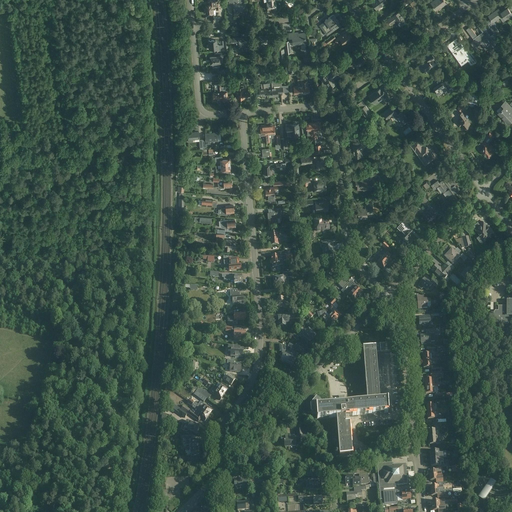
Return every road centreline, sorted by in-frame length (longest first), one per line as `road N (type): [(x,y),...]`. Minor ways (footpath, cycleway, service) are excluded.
road 1 (residential): [(220,471),(220,433),(258,359),(242,114)]
road 2 (residential): [(220,471),(387,296)]
road 3 (residential): [(387,296),(346,255),(329,108)]
road 4 (unclassified): [(483,191),(390,62)]
road 5 (residential): [(414,447),(401,314),(387,296)]
road 6 (residential): [(387,296),(483,191)]
road 7 (residential): [(193,28),(297,19),(328,0)]
road 8 (residential): [(242,114),(211,116),(199,106),(193,28)]
road 9 (residential): [(335,511),(337,468),(414,447)]
